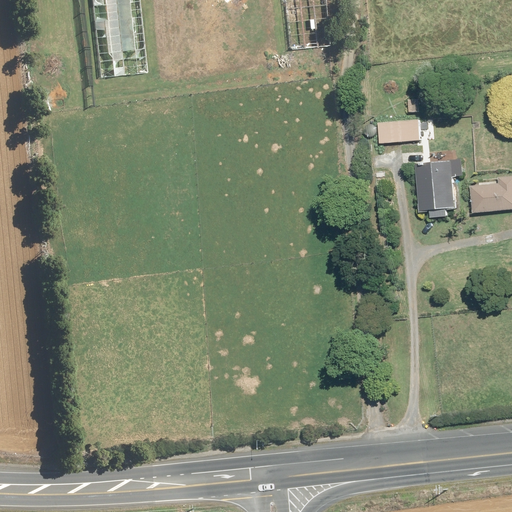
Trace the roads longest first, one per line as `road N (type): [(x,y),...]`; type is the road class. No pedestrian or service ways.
road 1 (primary): [(0,495),(131,494),(270,478)]
road 2 (primary): [(270,478),(511,453)]
